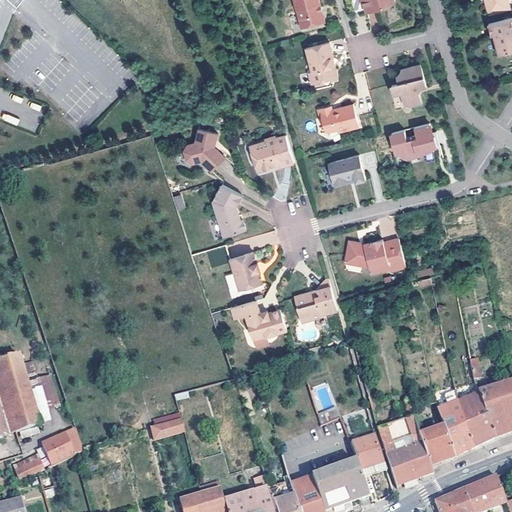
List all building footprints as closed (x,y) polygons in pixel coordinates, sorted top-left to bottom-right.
[(319,0),(295,0),(302,27),(323,22),(323,20),(324,18),(323,13),(320,10),(319,8),(318,4),(321,4),(319,0)] [(364,0),(367,10),(387,5),(390,4),(392,2),(394,1),(394,0),(364,0)] [(486,0),(489,13),(511,8),(508,0),(486,0)] [(511,22),(511,18),(490,23),(493,35),(496,34),(501,54),(511,51),(511,22)] [(330,42),(307,48),(313,73),(310,73),(313,85),(334,79),(332,69),(334,68),(332,63),(332,59),(334,59),(330,42)] [(427,86),(422,64),(404,69),(403,71),(402,73),(400,75),(399,76),(400,83),(393,85),(396,94),(403,93),(406,104),(408,104),(410,104),(411,104),(412,106),(422,103),(419,90),(418,89),(427,86)] [(332,106),(319,109),(321,118),(323,117),(326,129),(331,131),(339,129),(340,132),(360,126),(354,103),(342,106),(342,108),(338,109),(333,110),(332,106)] [(415,127),(417,134),(407,136),(406,129),(393,133),(395,143),(394,144),(396,155),(400,154),(402,158),(402,159),(404,160),(406,161),(408,161),(410,161),(413,160),(425,156),(423,148),(427,147),(431,146),(432,149),(438,147),(436,136),(434,136),(433,132),(431,123),(415,127)] [(218,133),(200,127),(195,140),(188,144),(185,151),(187,159),(194,162),(202,160),(213,170),(226,156),(217,147),(215,149),(214,148),(212,146),(214,144),(218,133)] [(436,136),(438,147),(442,146),(438,131),(433,132),(434,136),(436,136)] [(293,157),(287,135),(276,138),(275,136),(267,138),(268,141),(255,145),(259,159),(256,160),(259,171),(270,168),(269,165),(272,164),(275,163),(276,169),(295,163),(293,157)] [(259,159),(255,145),(250,147),(258,175),(276,169),(275,163),(272,164),(269,165),(270,168),(259,171),(256,160),(259,159)] [(423,148),(425,156),(433,152),(432,149),(431,146),(427,147),(423,148)] [(360,155),(329,163),(334,183),(337,185),(347,183),(348,179),(352,179),(355,178),(357,183),(366,180),(360,155)] [(213,201),(224,238),(246,231),(243,220),(240,220),(239,220),(238,218),(238,216),(239,215),(237,207),(243,196),(222,184),(213,201)] [(182,194),(176,196),(180,209),(187,207),(182,194)] [(406,267),(399,240),(384,244),(383,241),(364,246),(361,247),(360,245),(350,243),(346,264),(362,267),(370,265),(371,269),(389,264),(391,271),(406,267)] [(257,262),(254,252),(231,259),(240,290),(263,283),(260,272),(262,271),(260,267),(259,262),(257,262)] [(389,264),(371,269),(373,277),(391,271),(389,264)] [(339,310),(330,279),(327,280),(314,293),(313,294),(312,294),(312,292),(295,297),(301,318),(312,315),(313,319),(322,316),(339,310)] [(258,300),(233,308),(236,319),(247,316),(255,340),(268,336),(268,338),(289,331),(282,309),(269,313),(266,314),(262,316),(262,313),(258,300)] [(304,351),(295,353),(297,361),(306,358),(304,351)] [(19,357),(0,362),(0,439),(41,427),(38,415),(22,366),(19,357)] [(477,361),(471,362),(476,383),(482,381),(477,361)] [(22,366),(38,415),(47,412),(32,363),(22,366)] [(511,382),(478,394),(494,440),(508,434),(511,432),(511,382)] [(176,400),(189,397),(187,391),(175,394),(176,400)] [(437,411),(443,428),(454,459),(466,453),(477,448),(467,419),(463,420),(457,402),(455,391),(446,395),(448,406),(437,411)] [(463,400),(457,402),(463,420),(467,419),(477,448),(485,444),(494,440),(478,394),(463,400)] [(404,402),(409,419),(414,416),(408,400),(404,402)] [(151,429),(154,441),(185,432),(181,415),(154,422),(156,427),(151,429)] [(434,474),(431,468),(420,436),(414,416),(409,419),(379,434),(396,487),(415,481),(420,479),(434,474)] [(420,436),(431,468),(437,466),(454,459),(443,428),(420,436)] [(43,449),(52,469),(83,455),(75,432),(57,441),(51,443),(52,445),(43,449)] [(357,463),(361,476),(386,466),(376,436),(351,447),(357,463)] [(12,463),(18,479),(44,470),(38,454),(12,463)] [(361,476),(357,463),(311,478),(323,511),(341,511),(343,511),(341,508),(345,506),(349,505),(369,498),(363,481),(361,476)] [(386,466),(361,476),(363,481),(388,471),(386,466)] [(323,511),(311,478),(310,475),(290,482),(299,511),(323,511)] [(258,492),(268,489),(264,477),(255,480),(258,492)] [(506,504),(497,477),(478,485),(464,491),(472,511),(488,511),(505,506),(507,505),(506,504)] [(268,489),(274,511),(299,511),(290,482),(268,489)] [(226,511),(225,502),(219,483),(203,488),(204,490),(201,491),(202,495),(179,501),(181,511),(226,511)] [(53,488),(44,490),(46,498),(55,495),(53,488)] [(274,511),(268,489),(258,492),(225,502),(226,511),(274,511)] [(438,511),(472,511),(464,491),(435,503),(438,511)] [(22,511),(19,502),(0,507),(0,511),(22,511)]
